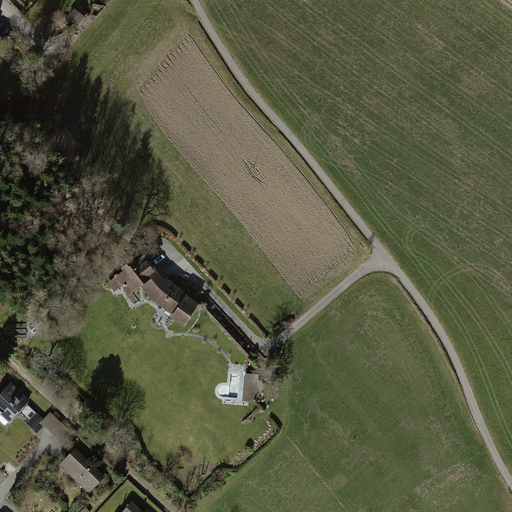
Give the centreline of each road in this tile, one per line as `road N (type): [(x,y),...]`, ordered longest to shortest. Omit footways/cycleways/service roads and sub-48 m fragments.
road 1 (track): [(511,485),(423,306),(247,86),(194,0)]
road 2 (track): [(393,267),(359,275),(281,342),(265,346),(196,291),(154,244)]
